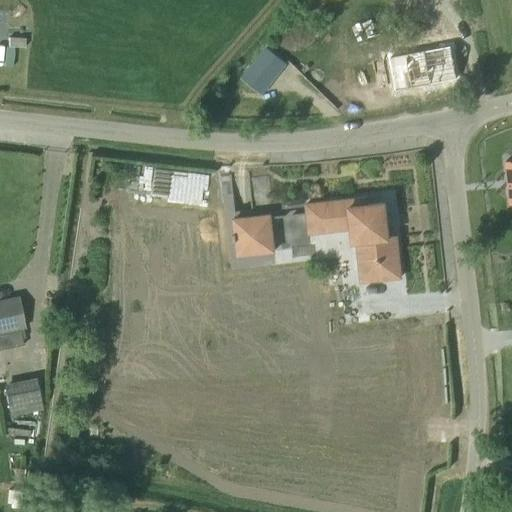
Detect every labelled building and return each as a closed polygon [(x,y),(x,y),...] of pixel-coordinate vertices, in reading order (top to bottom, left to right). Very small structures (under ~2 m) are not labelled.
[(457,79),(451,46),(389,58),(395,90),(457,79)] [(265,47),(240,78),(261,95),(286,64),(265,47)] [(252,209),(233,211),(234,219),(234,223),(236,233),(236,240),(238,255),(270,252),(291,250),(292,259),(314,256),(311,233),(351,228),(353,242),(357,242),(361,281),(401,277),(397,236),(389,237),(385,202),(367,204),(366,197),(306,204),(286,206),(284,205),(281,205),(280,205),(252,208),(252,209)] [(0,300),(0,332),(24,327),(18,297),(0,300)] [(37,376),(2,380),(6,412),(41,408),(37,376)]
